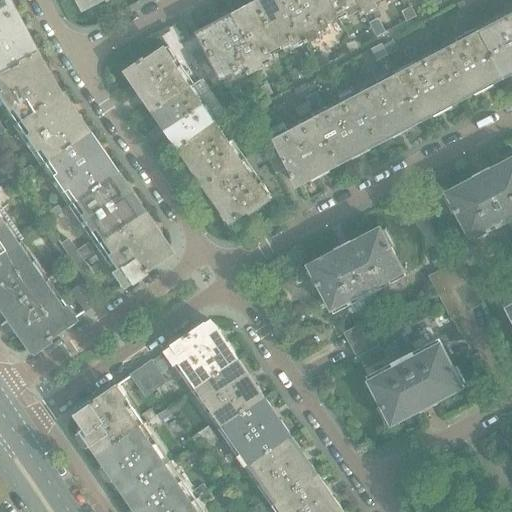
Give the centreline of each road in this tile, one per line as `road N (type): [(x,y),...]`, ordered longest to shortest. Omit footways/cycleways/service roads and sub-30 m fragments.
road 1 (residential): [(227,284),(265,249),(511,119)]
road 2 (residential): [(17,434),(227,284)]
road 3 (residential): [(207,255),(0,399)]
road 4 (residential): [(227,284),(367,480)]
road 5 (residential): [(82,63),(207,255)]
road 6 (residential): [(511,402),(367,480)]
road 7 (residential): [(200,0),(82,63)]
